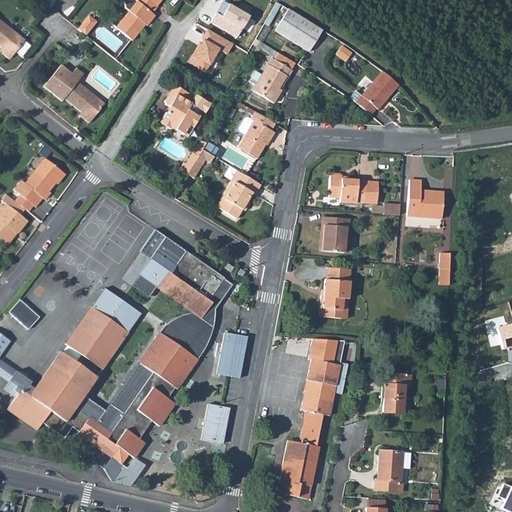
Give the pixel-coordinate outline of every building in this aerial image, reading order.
[(128,12),(115,27),(131,41),(140,30),(138,28),(142,22),(146,26),(154,16),(151,13),(156,7),(156,6),(160,0),(123,0),(122,1),(123,8),(128,12)] [(228,5),(222,17),(216,13),(210,23),(237,38),(249,17),(228,5)] [(321,30),(288,10),(275,30),(307,51),(321,30)] [(88,15),(80,25),(88,31),(96,22),(88,15)] [(0,47),(3,50),(0,53),(8,59),(24,41),(0,21),(0,47)] [(264,24),(255,40),(263,44),(264,45),(273,29),(264,24)] [(255,39),(252,44),(260,49),(263,44),(255,40),(255,39)] [(351,53),(342,46),(336,54),(345,61),(351,53)] [(271,49),(268,53),(274,58),(276,56),(277,53),(271,49)] [(274,58),(273,60),(289,70),(292,65),(276,56),(274,58)] [(289,70),(273,60),(271,59),(261,76),(254,72),(248,82),(255,86),(251,91),(272,104),(280,91),(277,90),(283,79),(284,80),(290,71),(289,70)] [(80,112),(83,115),(81,118),(88,123),(103,104),(76,82),(75,84),(68,78),(71,74),(60,65),(42,87),(61,101),(63,99),(80,112)] [(68,78),(75,84),(76,82),(82,75),(75,69),(71,74),(68,78)] [(354,91),(348,98),(358,106),(369,116),(375,109),(377,110),(398,85),(382,71),(361,97),(354,91)] [(164,113),(158,123),(170,131),(171,129),(181,135),(188,125),(191,127),(201,112),(204,114),(210,105),(195,95),(193,98),(172,85),(162,101),(163,105),(170,109),(168,112),(164,113)] [(276,125),(255,114),(251,120),(249,119),(247,120),(241,129),(241,132),(247,135),(239,149),(257,159),(267,142),(269,143),(275,134),(272,132),(276,125)] [(188,125),(181,135),(185,137),(191,127),(188,125)] [(200,141),(192,155),(197,158),(202,151),(206,144),(200,141)] [(191,168),(186,175),(193,179),(204,161),(209,164),(213,158),(202,151),(197,158),(191,168)] [(192,155),(185,165),(191,168),(197,158),(192,155)] [(47,190),(54,182),(62,172),(44,158),(24,183),(21,180),(13,190),(19,194),(33,205),(34,207),(41,198),(43,200),(50,192),(47,190)] [(183,164),(178,172),(186,176),(186,175),(191,168),(185,165),(183,164)] [(254,195),(261,186),(236,171),(229,167),(223,177),(231,181),(227,188),(228,188),(230,190),(218,209),(236,220),(242,211),(247,202),(252,194),(254,195)] [(62,172),(54,182),(56,184),(64,174),(62,172)] [(329,175),(327,198),(338,198),(338,203),(355,204),(355,203),(374,205),(375,183),(357,182),(357,181),(340,179),(340,175),(329,175)] [(419,195),(419,192),(420,181),(408,180),(405,216),(440,219),(442,195),(431,194),(431,196),(419,195)] [(228,188),(216,208),(218,209),(230,190),(228,188)] [(13,201),(5,194),(0,199),(0,200),(4,203),(0,208),(0,240),(3,243),(10,235),(8,233),(10,231),(13,233),(15,234),(26,221),(19,215),(24,209),(13,201)] [(33,205),(19,194),(13,201),(24,209),(27,212),(33,205)] [(382,204),(381,215),(398,216),(399,205),(382,204)] [(323,217),(320,252),(343,253),(344,237),(347,237),(348,219),(323,217)] [(119,464),(127,454),(132,458),(143,443),(137,439),(150,421),(157,426),(173,404),(166,399),(173,388),(175,389),(201,351),(205,344),(208,338),(212,328),(212,325),(211,324),(207,321),(232,284),(207,267),(185,251),(154,230),(139,252),(149,260),(131,286),(147,298),(155,287),(186,309),(193,314),(187,315),(182,317),(173,320),(170,322),(166,325),(163,327),(158,333),(138,362),(116,347),(139,313),(104,289),(64,344),(66,346),(79,355),(74,363),(61,353),(59,352),(33,389),(28,396),(19,390),(14,398),(6,409),(36,430),(41,422),(63,437),(70,427),(78,432),(76,435),(91,445),(93,442),(104,450),(102,453),(109,458),(110,457),(119,464)] [(439,253),(438,269),(448,270),(449,253),(439,253)] [(319,296),(318,317),(340,319),(342,299),(347,299),(349,269),(326,268),(325,280),(324,279),(322,295),(319,296)] [(438,269),(437,285),(448,285),(448,270),(438,269)] [(20,300),(9,313),(28,330),(39,318),(20,300)] [(511,323),(496,328),(503,350),(511,347),(511,323)] [(216,374),(239,378),(247,337),(223,332),(216,374)] [(0,354),(10,341),(0,334),(0,354)] [(311,339),(307,359),(339,361),(343,341),(311,339)] [(66,346),(61,353),(74,363),(79,355),(66,346)] [(31,382),(0,359),(0,376),(8,382),(2,390),(14,398),(19,390),(28,396),(33,389),(28,385),(31,382)] [(339,361),(307,359),(307,360),(309,360),(299,410),(304,411),(298,443),(314,446),(321,414),(328,416),(339,361)] [(401,414),(403,387),(403,374),(384,373),(383,385),(380,385),(379,407),(381,407),(381,413),(401,414)] [(436,393),(443,393),(444,380),(436,379),(436,393)] [(207,405),(200,440),(221,444),(228,408),(207,405)] [(314,446),(298,443),(287,441),(277,493),(307,498),(317,447),(314,446)] [(93,442),(91,445),(102,453),(104,450),(93,442)] [(373,490),(395,491),(396,481),(399,482),(400,468),(407,469),(409,453),(378,451),(376,480),(373,480),(373,490)] [(511,511),(511,487),(504,483),(497,497),(504,500),(500,508),(507,511),(506,511),(511,511)] [(367,498),(366,508),(383,509),(383,499),(367,498)]
